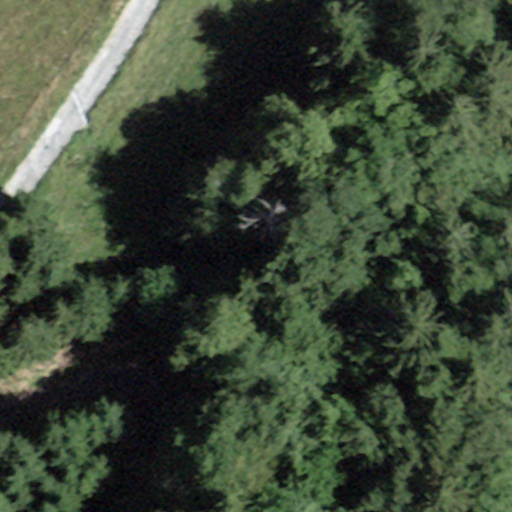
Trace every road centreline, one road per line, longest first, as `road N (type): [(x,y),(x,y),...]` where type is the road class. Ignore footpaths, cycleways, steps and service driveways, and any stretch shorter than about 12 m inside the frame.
road 1 (track): [(0,408),(82,388),(129,395),(134,445),(98,511)]
road 2 (track): [(138,0),(81,97),(0,206)]
